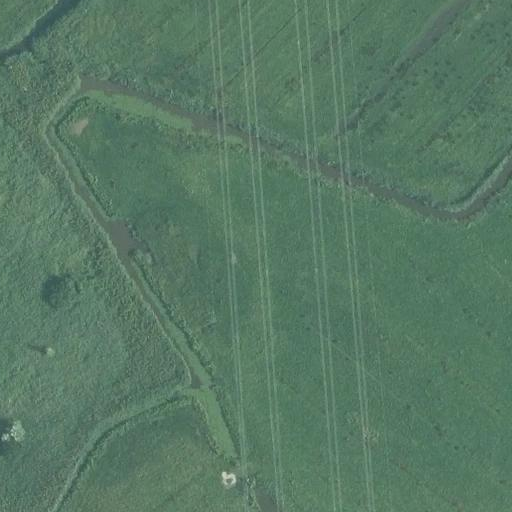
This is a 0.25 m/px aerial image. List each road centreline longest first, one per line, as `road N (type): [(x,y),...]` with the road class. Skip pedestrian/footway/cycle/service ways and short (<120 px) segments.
road 1 (track): [(223,511),(234,476),(285,447),(332,452),(417,511)]
road 2 (track): [(119,0),(42,97)]
